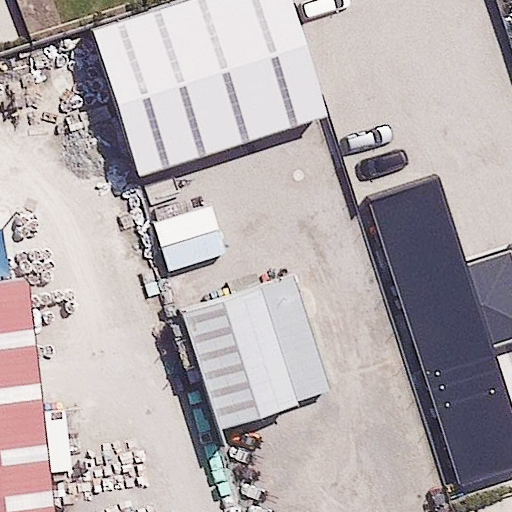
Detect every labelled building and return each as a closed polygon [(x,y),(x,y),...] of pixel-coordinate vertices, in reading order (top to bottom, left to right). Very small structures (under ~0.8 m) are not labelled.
[(270,0),(206,0),(73,44),(120,187),(311,124),(270,0)] [(371,0),(289,0),(314,70),(387,45),(371,0)] [(420,183),(346,206),(436,494),(510,471),(420,183)] [(267,285),(168,316),(206,439),(306,408),(267,285)] [(0,511),(31,511),(6,291),(0,291),(0,511)]
